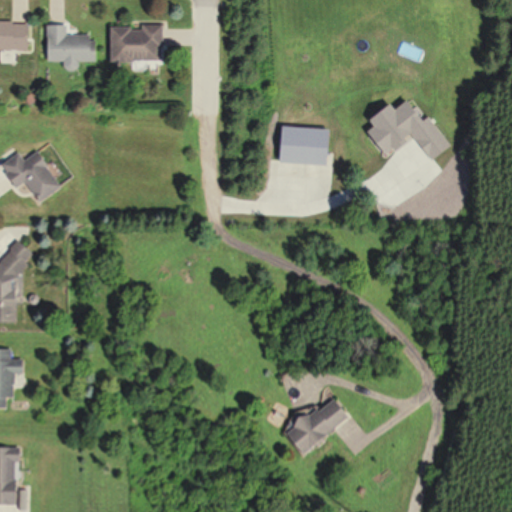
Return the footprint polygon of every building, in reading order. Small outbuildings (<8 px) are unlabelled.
[(31,24),(0,24),(0,50),(31,51),(31,24)] [(49,62),(66,62),(66,69),(79,69),(79,62),(97,62),(96,35),(68,35),(68,25),(48,25),(49,62)] [(163,63),(164,26),(113,25),(112,61),(163,63)] [(27,183),(39,202),(62,187),(39,151),(26,159),(21,151),(2,164),(17,189),(27,183)] [(0,321),(18,322),(19,274),(28,274),(29,245),(11,244),(11,258),(0,257),(0,321)] [(0,349),(0,408),(7,408),(7,399),(13,399),(13,374),(23,374),(23,365),(12,365),(12,349),(0,349)] [(355,419),(339,397),(291,432),(307,454),(355,419)] [(0,504),(20,505),(20,454),(13,454),(13,448),(0,447),(0,504)]
